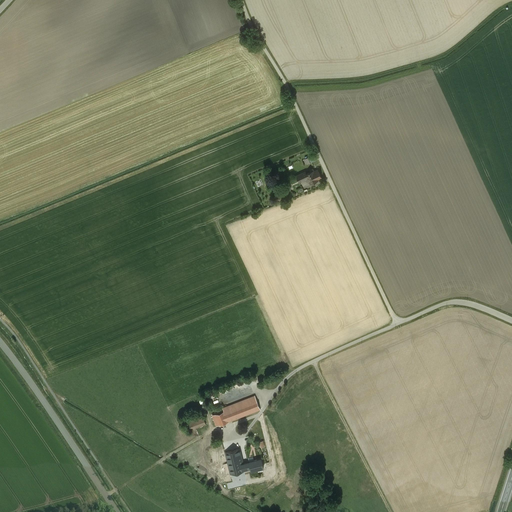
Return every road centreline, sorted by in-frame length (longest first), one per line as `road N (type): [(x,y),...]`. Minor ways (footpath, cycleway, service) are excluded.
road 1 (unclassified): [(241,0),(396,324),(452,302),(511,320)]
road 2 (tertiary): [(116,511),(0,342)]
road 3 (track): [(313,361),(390,511)]
road 4 (track): [(106,496),(218,429)]
